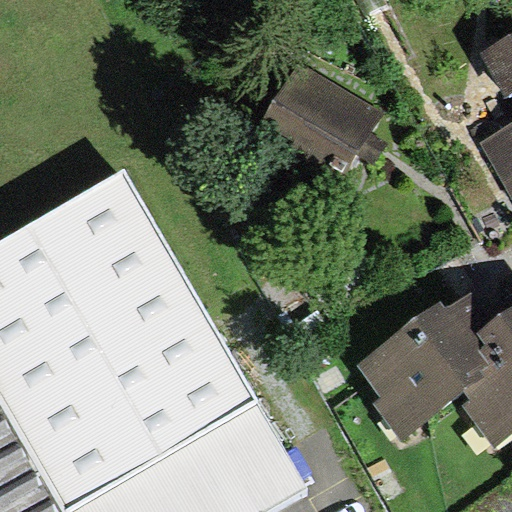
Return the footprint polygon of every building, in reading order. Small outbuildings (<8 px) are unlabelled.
[(511,128),(481,145),(511,201),(511,200),(511,45),(482,62),(507,107),(511,104),(511,128)] [(381,112),(302,68),(267,131),(298,149),(272,196),(319,222),(365,140),(381,112)] [(0,511),(277,511),(309,494),(127,180),(0,252),(0,511)] [(382,407),(374,412),(400,449),(458,408),(484,389),(480,383),(489,377),(479,363),(486,358),(477,345),(495,332),(472,300),(447,318),(442,311),(357,372),(382,407)] [(484,389),(458,408),(494,458),(511,445),(511,319),(495,332),(477,345),(486,358),(479,363),(489,377),(480,383),(484,389)] [(511,511),(511,481),(469,511),(511,511)]
